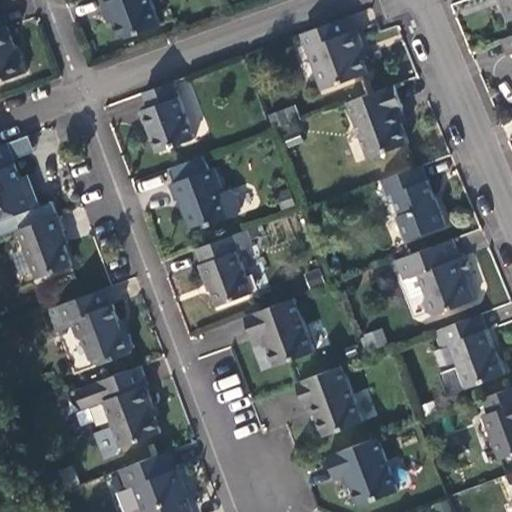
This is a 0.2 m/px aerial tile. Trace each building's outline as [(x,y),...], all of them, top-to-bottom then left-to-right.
[(150,0),(102,0),(106,12),(110,11),(120,35),(127,37),(160,26),(150,0)] [(511,0),(503,0),(504,0),(502,1),(510,22),(511,20),(511,0)] [(0,83),(31,73),(25,55),(22,56),(11,26),(7,27),(0,8),(0,83)] [(348,33),(343,20),(303,35),(324,90),(367,74),(360,50),(364,49),(357,30),(348,33)] [(197,139),(176,82),(146,93),(152,109),(145,112),(160,153),(197,139)] [(405,108),(396,85),(350,102),(371,158),(410,143),(398,111),(405,108)] [(271,112),(282,148),(304,141),(294,106),(271,112)] [(27,189),(10,144),(0,147),(0,221),(40,206),(34,187),(27,189)] [(437,207),(423,166),(383,182),(388,196),(393,195),(401,214),(400,222),(407,240),(446,226),(439,206),(437,207)] [(218,167),(174,184),(180,202),(187,200),(190,206),(187,208),(194,228),(208,222),(211,225),(241,214),(245,209),(239,192),(234,189),(227,191),(218,167)] [(66,232),(60,215),(20,230),(39,279),(72,267),(61,234),(66,232)] [(243,251),(238,236),(200,250),(206,264),(204,265),(210,283),(212,282),(221,305),(254,291),(240,252),(243,251)] [(460,257),(453,239),(397,260),(406,279),(419,274),(426,294),(423,301),(427,313),(434,317),(476,300),(467,276),(471,274),(465,256),(460,257)] [(112,305),(106,289),(98,292),(59,307),(66,324),(73,322),(78,336),(86,341),(94,361),(105,364),(133,354),(136,347),(132,335),(124,330),(114,304),(112,305)] [(317,350),(298,298),(249,316),(258,338),(267,335),(280,365),(317,350)] [(496,354),(481,314),(436,331),(442,348),(450,345),(458,366),(439,373),(448,396),(467,389),(506,374),(498,353),(496,354)] [(359,336),(365,351),(387,343),(381,328),(359,336)] [(150,384),(142,365),(77,389),(86,409),(107,401),(114,421),(111,425),(120,448),(162,431),(151,403),(154,403),(146,385),(150,384)] [(367,421),(346,365),(300,382),(308,404),(316,402),(329,434),(367,421)] [(511,388),(482,400),(488,417),(482,419),(499,463),(511,457),(511,388)] [(402,491),(382,436),(331,454),(340,479),(352,475),(363,505),(402,491)] [(176,469),(169,451),(122,468),(130,487),(140,483),(149,506),(144,511),(191,511),(183,486),(186,485),(181,468),(176,469)] [(71,466),(58,472),(65,489),(78,484),(71,466)]
